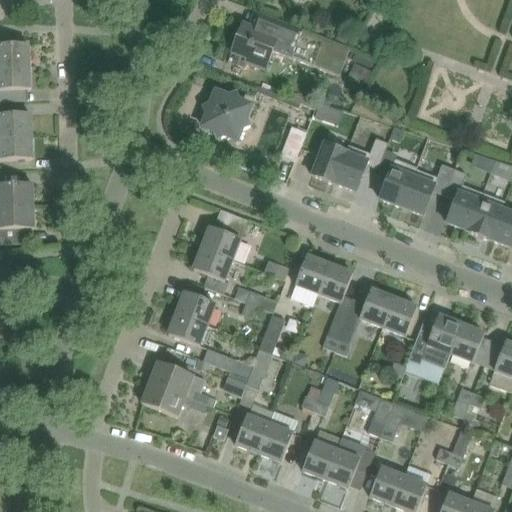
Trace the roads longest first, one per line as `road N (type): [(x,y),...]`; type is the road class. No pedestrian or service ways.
road 1 (residential): [(190,176),(511,297)]
road 2 (residential): [(190,176),(94,443)]
road 3 (residential): [(62,0),(71,237),(95,250)]
road 4 (residential): [(278,511),(94,443)]
road 5 (residential): [(42,429),(80,289)]
